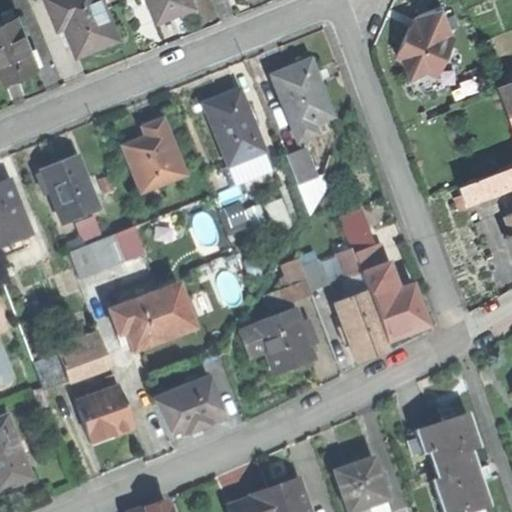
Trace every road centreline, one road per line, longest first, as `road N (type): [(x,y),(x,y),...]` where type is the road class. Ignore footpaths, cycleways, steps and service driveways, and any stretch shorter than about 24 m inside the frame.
road 1 (residential): [(458,337),(84,511)]
road 2 (residential): [(0,136),(334,6)]
road 3 (residential): [(458,337),(334,6)]
